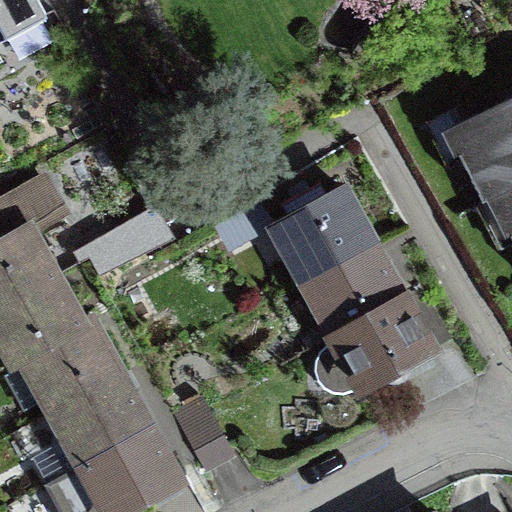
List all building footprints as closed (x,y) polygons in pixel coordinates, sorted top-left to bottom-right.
[(38,0),(0,0),(0,42),(47,16),(38,0)] [(500,193),(511,186),(511,95),(455,123),(468,149),(459,154),(482,201),(500,193)] [(59,213),(41,179),(0,201),(0,209),(2,213),(0,213),(0,306),(56,276),(30,229),(59,213)] [(275,226),(306,281),(373,244),(342,188),(327,196),(318,181),(279,202),(289,219),(275,226)] [(511,186),(500,193),(511,215),(502,219),(511,238),(511,186)] [(258,204),(216,225),(228,247),(275,223),(258,204)] [(132,226),(85,251),(99,276),(145,251),(132,226)] [(403,297),(373,244),(306,281),(336,335),(403,297)] [(0,306),(0,337),(14,362),(91,320),(90,318),(81,323),(56,276),(0,306)] [(421,288),(403,297),(336,335),(337,338),(323,346),(317,353),(313,364),(315,376),(321,385),(331,391),(347,390),(359,384),(448,333),(421,288)] [(120,373),(91,320),(14,362),(14,363),(23,359),(51,411),(120,373)] [(50,412),(79,465),(149,427),(151,426),(122,372),(120,373),(51,411),(50,412)] [(202,398),(176,412),(205,466),(231,453),(202,398)] [(79,465),(47,483),(62,511),(125,511),(180,482),(149,427),(79,465)]
